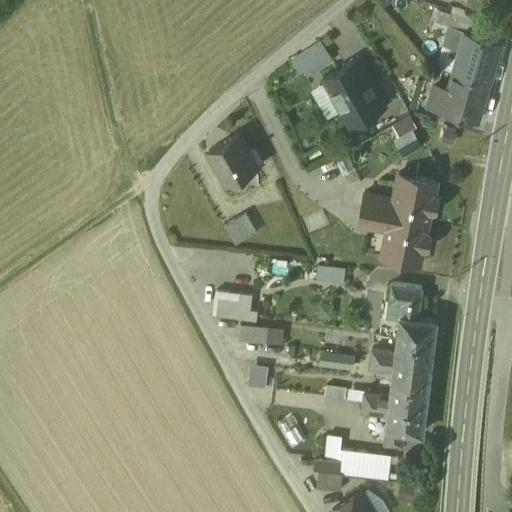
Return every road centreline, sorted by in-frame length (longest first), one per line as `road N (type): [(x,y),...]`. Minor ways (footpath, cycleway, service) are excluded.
road 1 (residential): [(339,0),(187,135),(152,190),(170,257),(316,511)]
road 2 (secondary): [(511,111),(474,334),(457,511)]
road 3 (track): [(152,190),(129,149),(99,56),(92,0)]
